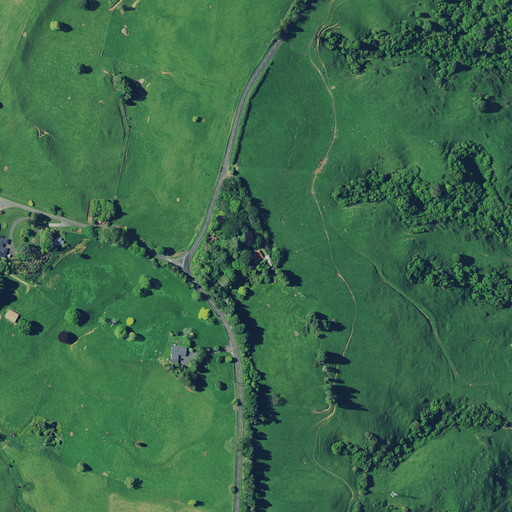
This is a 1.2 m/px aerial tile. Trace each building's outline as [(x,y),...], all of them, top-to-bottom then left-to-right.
[(0,256),(5,258),(8,249),(3,247),(4,243),(7,244),(9,239),(2,237),(2,236),(0,235),(0,256)] [(61,238),(59,238),(58,237),(55,238),(55,239),(54,239),(55,246),(64,244),(63,241),(62,241),(61,238)] [(264,258),(259,250),(255,253),(256,254),(250,258),(252,261),(255,264),(264,258)] [(268,255),(265,257),(270,266),(273,264),(268,255)] [(19,315),(10,310),(5,318),(14,323),(19,315)] [(187,348),(172,347),(171,359),(178,359),(179,355),(186,356),(187,348)]
